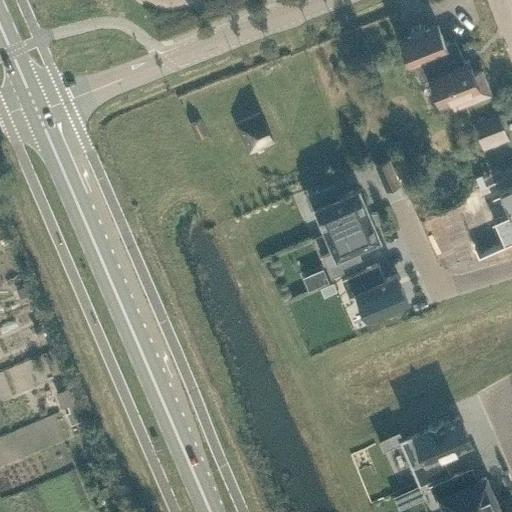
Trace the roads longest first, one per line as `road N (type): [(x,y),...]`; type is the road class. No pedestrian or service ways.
road 1 (secondary): [(207,511),(31,110)]
road 2 (tertiary): [(31,110),(322,0)]
road 3 (residential): [(399,188),(443,294),(511,272)]
